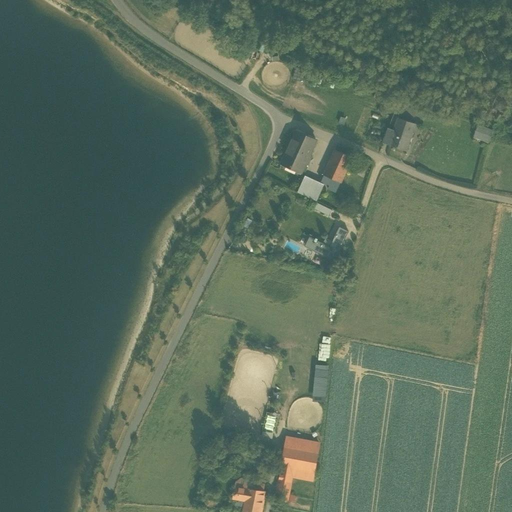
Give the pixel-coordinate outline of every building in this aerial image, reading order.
[(398,117),(396,125),(407,127),(408,123),(411,124),(412,121),(398,117)] [(396,125),(395,131),(408,135),(411,124),(408,123),(407,127),(396,125)] [(493,132),(477,128),(473,140),(488,146),(493,132)] [(383,141),(391,144),(395,131),(387,129),(383,141)] [(281,163),(302,172),(306,163),(308,164),(311,157),(309,156),(316,140),(296,131),(281,163)] [(405,147),(408,135),(395,131),(391,144),(405,147)] [(324,175),(340,183),(352,157),(335,150),(324,175)] [(359,169),(365,172),(369,163),(363,160),(359,169)] [(301,174),(302,172),(281,163),(280,165),(301,174)] [(321,181),(338,189),(340,183),(324,175),(321,181)] [(318,210),(329,216),(332,210),(321,205),(318,210)] [(305,246),(329,258),(331,253),(337,256),(348,232),(339,227),(330,247),(317,240),(318,239),(316,238),(315,239),(310,237),(305,246)] [(329,366),(316,364),(312,400),(325,401),(329,366)] [(287,436),(285,447),(318,453),(320,442),(287,436)] [(287,502),(292,478),(294,468),(314,471),(318,453),(285,447),(275,500),(287,502)] [(256,449),(252,458),(260,462),(264,453),(256,449)] [(312,481),(314,471),(294,468),(292,478),(312,481)] [(237,481),(236,487),(262,492),(264,484),(251,481),(248,478),(241,477),(237,481)] [(243,511),(260,511),(264,493),(262,492),(236,487),(234,498),(246,500),(243,511)] [(205,505),(221,508),(223,497),(207,494),(205,505)]
